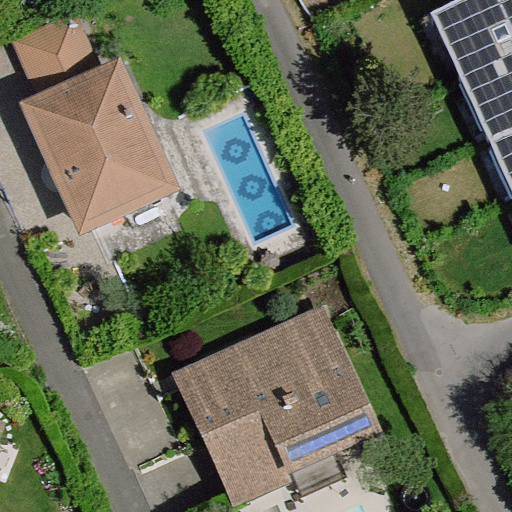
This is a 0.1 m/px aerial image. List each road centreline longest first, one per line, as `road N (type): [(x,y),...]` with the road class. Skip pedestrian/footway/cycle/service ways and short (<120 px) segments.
road 1 (residential): [(494,511),(259,0)]
road 2 (residential): [(0,240),(123,511)]
